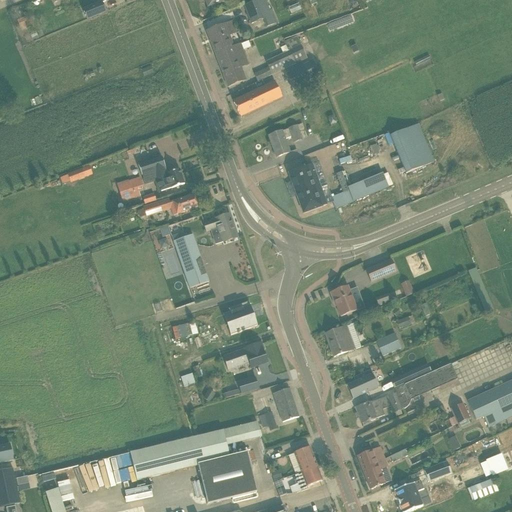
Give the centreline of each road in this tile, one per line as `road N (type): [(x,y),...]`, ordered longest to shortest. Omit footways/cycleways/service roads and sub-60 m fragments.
road 1 (tertiary): [(353,511),(284,310),(300,253)]
road 2 (secondary): [(240,196),(166,0)]
road 3 (secondary): [(396,230),(511,182)]
